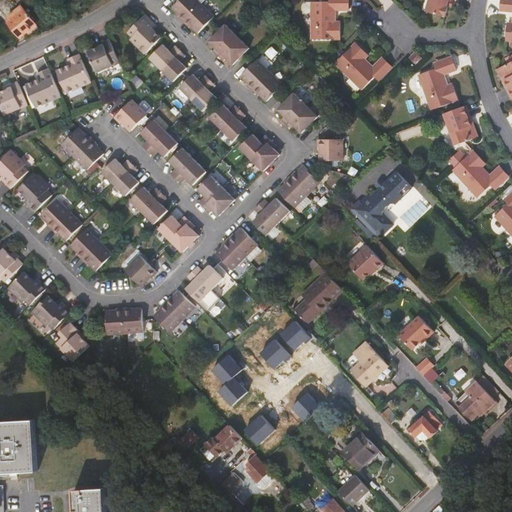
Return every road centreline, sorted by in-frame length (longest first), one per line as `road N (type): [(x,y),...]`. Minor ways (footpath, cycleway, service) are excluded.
road 1 (residential): [(216,232),(297,151),(151,0)]
road 2 (residential): [(0,207),(86,294),(103,299),(156,291),(216,232)]
road 3 (residential): [(440,488),(315,359),(274,392)]
road 4 (residential): [(216,232),(105,131)]
road 5 (residential): [(121,0),(0,60)]
